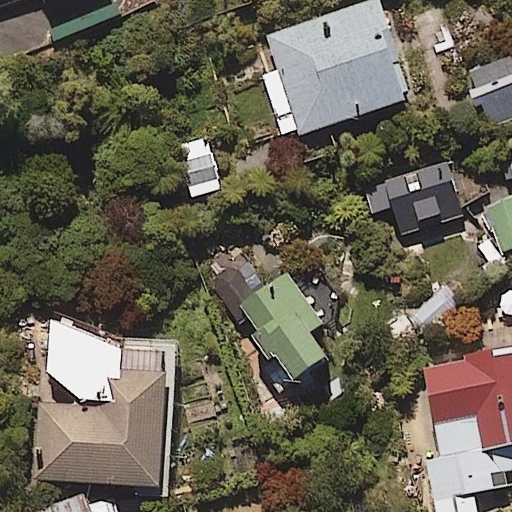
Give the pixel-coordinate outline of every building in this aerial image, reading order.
[(409,95),(377,0),(369,0),(267,34),(279,69),(263,74),(284,136),(409,95)] [(511,120),(511,52),(468,71),(491,129),(511,120)] [(223,186),(207,137),(182,145),(198,194),(223,186)] [(464,211),(446,161),(364,189),(372,213),(392,206),(401,233),(464,211)] [(305,292),(287,267),(240,301),(277,353),(261,364),(276,385),(329,348),(313,326),(346,303),(327,277),(305,292)] [(160,481),(166,346),(125,343),(42,311),(35,475),(160,481)] [(511,466),(511,344),(424,360),(438,443),(425,445),(436,511),(478,511),(475,489),(508,483),(505,468),(511,466)] [(91,511),(86,492),(28,508),(28,511),(91,511)]
